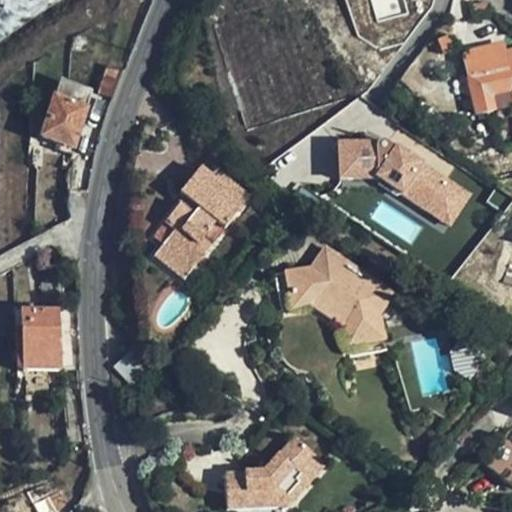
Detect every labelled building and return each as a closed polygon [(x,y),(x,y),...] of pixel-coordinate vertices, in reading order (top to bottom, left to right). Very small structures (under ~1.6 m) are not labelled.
[(492,15),(490,3),(474,5),(476,17),(492,15)] [(477,117),(495,113),(491,97),(499,95),(503,111),(511,108),(511,52),(503,55),(501,48),(466,55),(463,61),(477,117)] [(110,100),(121,74),(107,68),(95,96),(110,100)] [(41,141),(73,150),(89,94),(57,85),(41,141)] [(73,150),(94,156),(110,101),(110,100),(95,96),(89,94),(73,150)] [(491,97),(495,113),(503,111),(499,95),(491,97)] [(370,147),(339,148),(340,183),(377,182),(424,213),(444,184),(385,144),(380,143),(377,146),(377,151),(370,152),(370,147)] [(165,235),(155,248),(187,273),(247,200),(222,181),(218,180),(212,183),(196,170),(174,197),(183,204),(177,211),(174,209),(158,229),(165,235)] [(467,199),(444,184),(424,213),(447,229),(467,199)] [(301,190),(297,186),(292,192),(296,195),(301,190)] [(486,203),(503,214),(511,201),(511,199),(495,188),(486,203)] [(337,257),(322,247),(312,263),(323,270),(332,265),(337,257)] [(187,273),(155,248),(146,259),(178,285),(187,273)] [(307,268),(273,273),(276,310),(289,308),(288,297),(309,295),(310,306),(345,329),(359,325),(365,345),(383,340),(377,316),(392,294),(337,257),(332,265),(323,270),(312,263),(307,268)] [(42,310),(58,310),(57,277),(44,277),(45,287),(42,287),(42,310)] [(288,297),(289,308),(310,306),(309,295),(288,297)] [(78,369),(77,316),(19,317),(21,375),(60,374),(61,369),(78,369)] [(387,353),(383,340),(365,345),(359,325),(345,329),(355,362),(387,353)] [(129,372),(131,389),(132,391),(152,369),(131,351),(128,347),(127,349),(128,357),(129,372)] [(109,369),(131,389),(129,372),(128,357),(127,349),(109,369)] [(511,484),(511,429),(486,461),(511,484)] [(288,491),(323,456),(302,435),(268,469),(223,473),(226,511),(269,511),(288,511),(288,505),(288,491)] [(330,463),(323,456),(288,491),(288,505),(330,463)]
